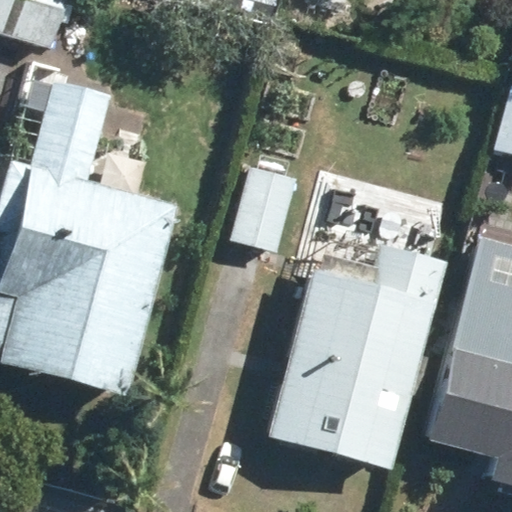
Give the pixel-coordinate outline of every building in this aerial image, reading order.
[(75,0),(0,0),(0,25),(62,44),(75,0)] [(378,0),(294,0),(288,20),(365,44),(378,0)] [(0,278),(0,362),(127,396),(179,204),(89,179),(112,93),(55,78),(31,165),(11,160),(0,199),(0,232),(2,233),(0,242),(0,276),(1,277),(0,278)] [(511,82),(509,81),(493,147),(511,152),(511,82)] [(301,171),(246,156),(222,240),(277,256),(301,171)] [(429,437),(503,456),(497,480),(511,484),(511,243),(481,235),(429,437)] [(320,249),(267,433),(390,469),(450,263),(378,242),(372,264),(320,249)]
